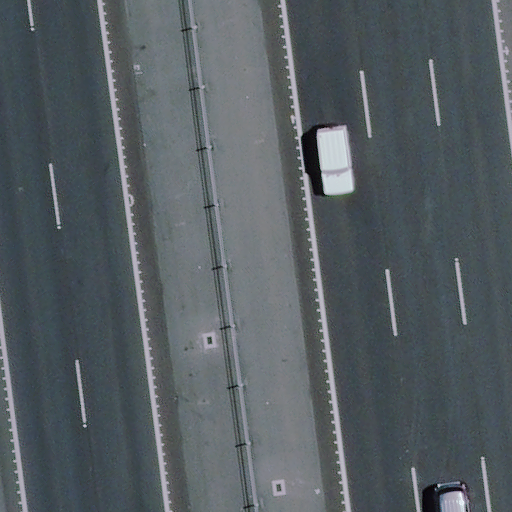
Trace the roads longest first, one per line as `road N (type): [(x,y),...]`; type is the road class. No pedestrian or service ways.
road 1 (motorway): [(97,511),(31,0)]
road 2 (motorway): [(357,0),(420,511)]
